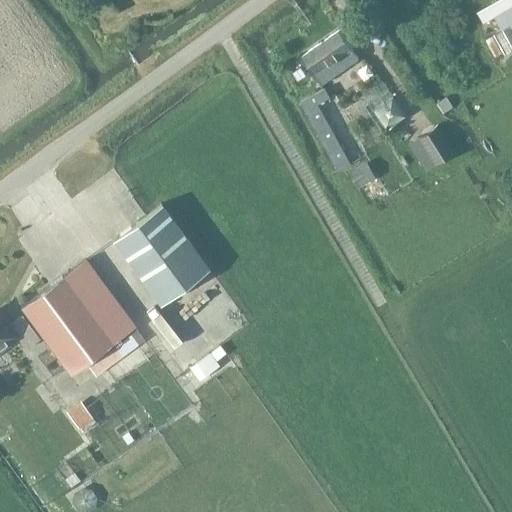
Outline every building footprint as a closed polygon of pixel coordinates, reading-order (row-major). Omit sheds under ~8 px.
[(320,84),(359,58),(339,30),(301,56),(320,84)] [(393,75),(415,111),(425,105),(402,69),(393,75)] [(359,98),(369,114),(375,123),(382,119),(387,128),(405,117),(393,97),(392,98),(383,83),(359,98)] [(338,170),(350,163),(317,104),(330,97),(325,88),(300,102),(338,170)] [(439,127),(419,138),(409,144),(426,172),(455,154),(439,127)] [(356,185),(374,175),(367,163),(350,173),(356,185)] [(112,240),(159,304),(208,269),(161,205),(112,240)] [(49,250),(59,247),(47,212),(37,215),(49,250)] [(70,374),(135,326),(85,259),(21,307),(70,374)] [(26,350),(40,339),(22,315),(9,324),(0,311),(0,351),(17,339),(26,350)] [(200,348),(218,333),(211,325),(193,340),(200,348)] [(62,368),(50,352),(39,360),(51,376),(62,368)] [(45,443),(67,428),(36,381),(14,396),(45,443)] [(78,429),(92,419),(79,401),(65,411),(78,429)] [(85,473),(72,488),(86,502),(100,487),(85,473)]
